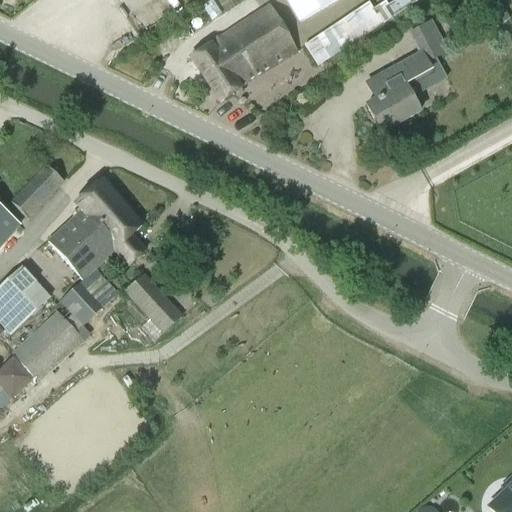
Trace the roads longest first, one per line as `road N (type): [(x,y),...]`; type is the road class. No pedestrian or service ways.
road 1 (tertiary): [(467,266),(0,33)]
road 2 (unclassified): [(430,352),(360,317),(273,236),(0,102)]
